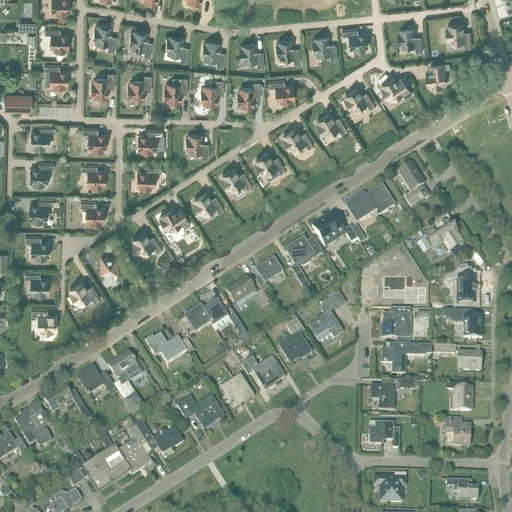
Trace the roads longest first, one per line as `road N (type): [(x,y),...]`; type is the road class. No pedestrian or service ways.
road 1 (residential): [(0,403),(428,133)]
road 2 (residential): [(377,20),(239,34),(79,11)]
road 3 (residential): [(123,511),(269,418),(298,416)]
road 4 (residential): [(264,133),(378,61),(377,20)]
road 5 (residential): [(264,133),(117,228)]
road 6 (residential): [(503,467),(346,465)]
road 7 (residential): [(428,133),(511,266)]
road 8 (residential): [(264,133),(119,123)]
road 9 (residential): [(7,203),(10,124),(74,122)]
road 10 (residential): [(298,416),(306,397),(360,363),(364,312)]
